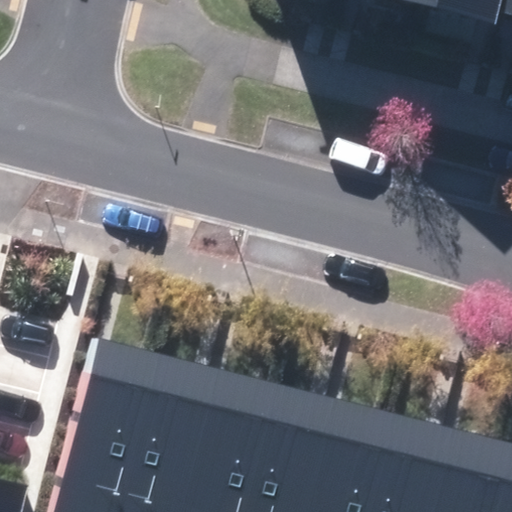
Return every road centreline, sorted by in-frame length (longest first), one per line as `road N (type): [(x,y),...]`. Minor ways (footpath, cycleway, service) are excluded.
road 1 (residential): [(48,134),(511,255)]
road 2 (residential): [(82,0),(48,134)]
